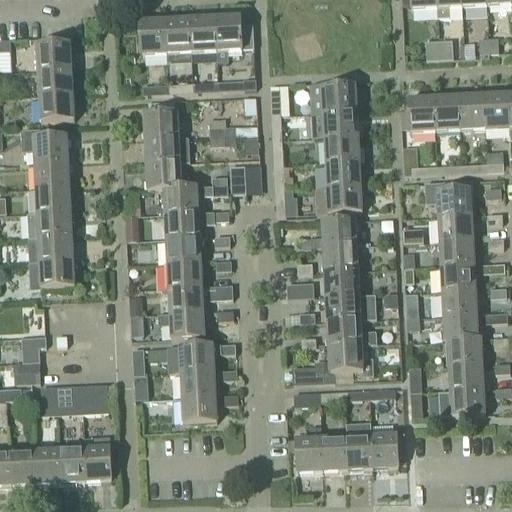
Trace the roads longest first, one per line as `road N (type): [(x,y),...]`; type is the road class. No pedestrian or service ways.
road 1 (residential): [(262,511),(259,410),(276,410),(264,207)]
road 2 (residential): [(134,511),(121,345),(79,348)]
